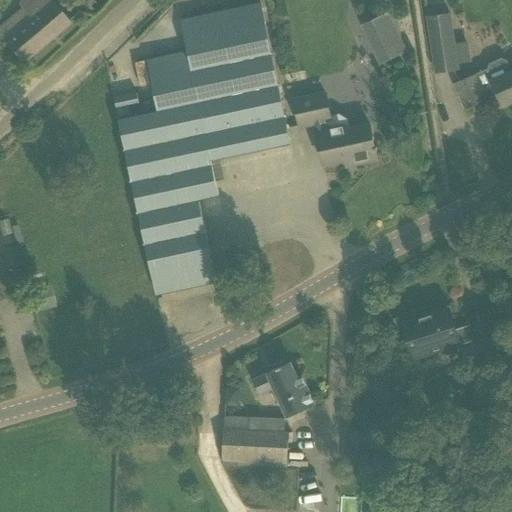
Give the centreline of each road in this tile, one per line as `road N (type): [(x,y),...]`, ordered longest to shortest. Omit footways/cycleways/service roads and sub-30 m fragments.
road 1 (tertiary): [(0,415),(171,367),(511,193)]
road 2 (unclassified): [(0,127),(130,0)]
